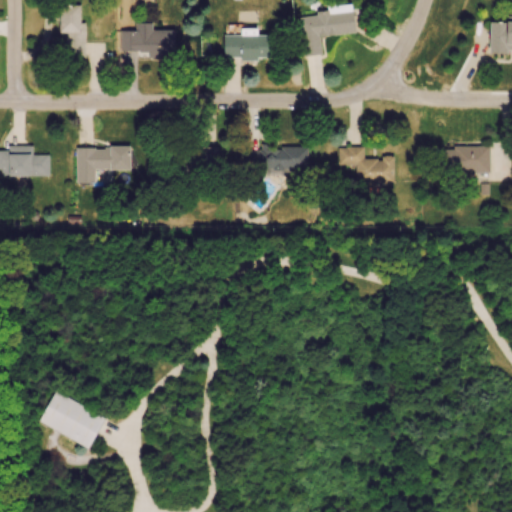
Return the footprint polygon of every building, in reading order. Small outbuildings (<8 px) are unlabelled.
[(58,33),(64,33),(64,59),(82,59),(82,5),(58,5),(58,33)] [(319,38),(354,34),(351,6),(300,12),(306,56),(321,54),(319,38)] [(489,53),(511,53),(511,22),(490,23),(489,53)] [(173,58),(174,30),(151,30),(151,23),(137,23),(137,31),(119,30),(119,52),(147,53),(147,58),(173,58)] [(222,35),(223,60),(273,60),(273,35),(222,35)] [(308,169),(305,145),(241,151),(243,176),(308,169)] [(489,174),(489,146),(437,146),(436,173),(489,174)] [(32,148),(0,147),(0,175),(48,176),(49,155),(32,155),(32,148)] [(129,147),(76,147),(76,184),(95,184),(95,170),(129,171),(129,147)] [(216,171),(217,148),(164,147),(164,170),(216,171)] [(393,185),(393,158),(363,157),(363,147),(338,147),(337,168),(354,168),(354,184),(393,185)] [(103,419),(55,391),(37,422),(86,449),(103,419)]
